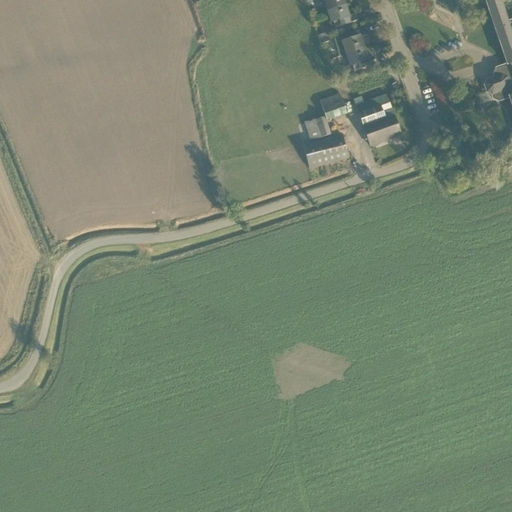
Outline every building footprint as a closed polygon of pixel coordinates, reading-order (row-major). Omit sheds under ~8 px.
[(323,0),(328,11),(345,5),(343,0),(323,0)] [(487,80),(484,85),(487,93),(492,95),(493,99),(498,102),(509,98),(511,105),(511,20),(508,22),(500,0),(485,0),(507,65),(497,68),(499,76),(487,80)] [(345,5),(328,11),(332,23),(333,22),(335,28),(358,21),(355,14),(349,16),(345,5)] [(346,54),(364,49),(360,37),(367,35),(364,29),(342,36),(344,42),(343,43),(346,54)] [(364,49),(346,54),(350,66),(352,65),(354,71),(376,64),(374,58),(367,60),(364,49)] [(347,113),(340,94),(319,101),(326,121),(347,113)] [(353,100),(370,147),(401,136),(392,112),(393,112),(386,95),(364,103),(361,97),(353,100)] [(305,124),(310,141),(330,135),(325,117),(305,124)] [(349,159),(342,135),(303,145),(309,169),(349,159)]
